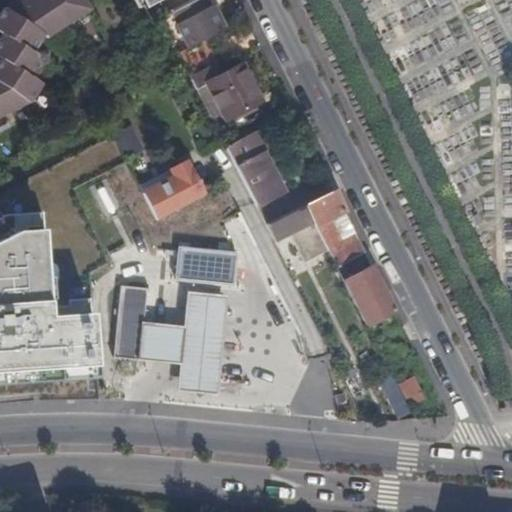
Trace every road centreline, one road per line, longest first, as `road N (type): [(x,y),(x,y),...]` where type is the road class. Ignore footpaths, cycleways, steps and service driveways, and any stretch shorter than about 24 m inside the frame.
road 1 (unclassified): [(493,466),(259,0)]
road 2 (primary): [(0,476),(112,470),(511,509)]
road 3 (primary): [(493,466),(174,433),(0,430)]
